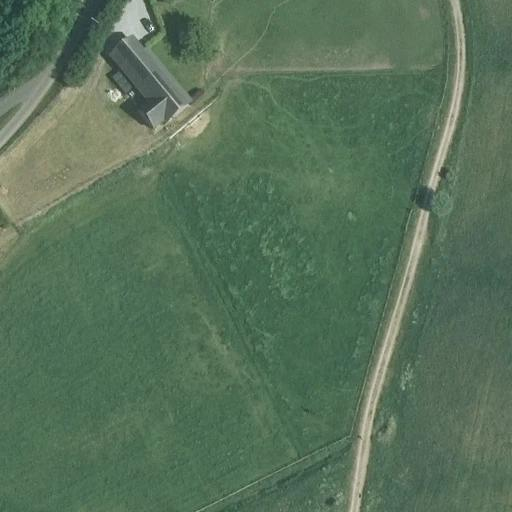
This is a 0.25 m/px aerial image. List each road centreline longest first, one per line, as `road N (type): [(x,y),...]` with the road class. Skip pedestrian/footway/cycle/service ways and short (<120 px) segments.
road 1 (track): [(355,511),(373,392),(460,76),(453,0)]
road 2 (unclassified): [(0,140),(42,90),(95,0)]
